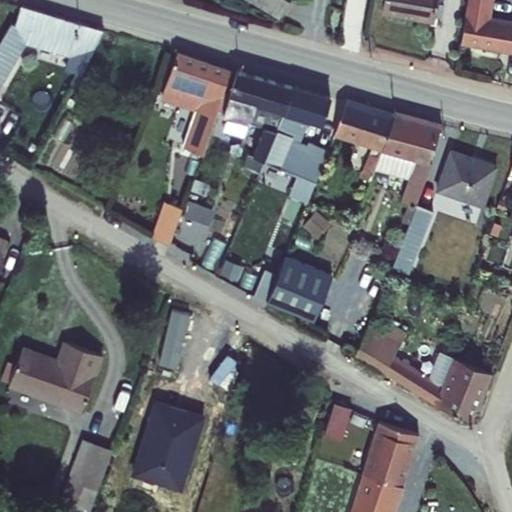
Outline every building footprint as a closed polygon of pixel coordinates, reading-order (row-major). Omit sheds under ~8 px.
[(0,32),(0,79),(24,38),(69,50),(66,60),(79,64),(100,24),(18,0),(13,22),(7,20),(0,32)] [(248,0),(271,14),(279,0),(248,0)] [(380,0),(379,11),(429,21),(433,0),(380,0)] [(511,22),(462,14),(457,43),(511,52),(511,22)] [(199,102),(183,145),(201,151),(230,66),(176,48),(162,89),(199,102)] [(237,67),(228,103),(252,110),(255,100),(280,107),(289,83),(237,67)] [(328,95),(289,83),(280,107),(279,112),(289,115),(284,132),(299,137),(306,121),(319,125),(328,95)] [(344,99),(332,131),(377,146),(389,113),(344,99)] [(254,145),(264,150),(279,112),(280,107),(255,100),(252,110),(266,116),(254,145)] [(391,109),(389,113),(377,146),(374,153),(370,164),(403,175),(395,198),(409,203),(440,123),(391,109)] [(296,144),(299,137),(284,132),(289,115),(279,112),(264,150),(258,162),(274,169),(278,161),(296,169),(294,175),(309,181),(321,150),(308,144),(305,148),(296,144)] [(449,149),(436,187),(479,203),(493,165),(449,149)] [(369,151),(363,168),(368,169),(370,164),(374,153),(369,151)] [(158,215),(152,233),(171,240),(183,205),(173,202),(168,219),(158,215)] [(409,203),(385,264),(401,271),(427,209),(409,203)] [(283,264),(264,310),(310,329),(329,283),(283,264)] [(367,312),(352,352),(424,394),(470,413),(488,368),(434,347),(423,375),(389,355),(399,330),(367,312)] [(10,394),(83,420),(103,361),(65,347),(57,367),(24,355),(10,394)] [(330,404),(322,435),(365,447),(373,417),(330,404)] [(385,424),(373,417),(365,447),(359,470),(400,482),(414,437),(398,434),(400,426),(386,422),(385,424)] [(66,511),(80,511),(102,453),(88,448),(66,511)] [(390,511),(400,482),(359,470),(347,510),(353,511),(390,511)]
